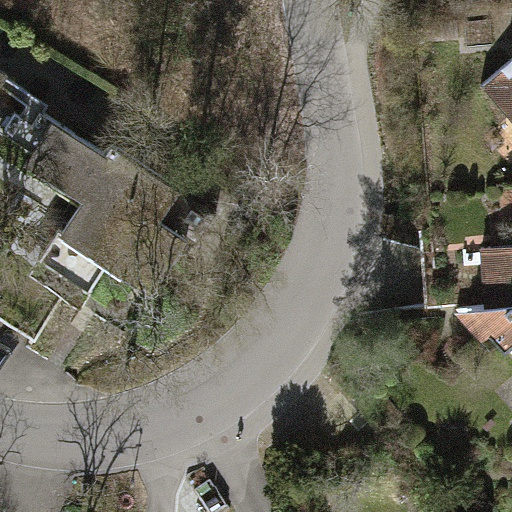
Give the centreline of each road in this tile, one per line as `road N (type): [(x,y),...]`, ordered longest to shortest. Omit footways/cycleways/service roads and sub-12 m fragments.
road 1 (residential): [(313,0),(342,175),(319,311),(223,420)]
road 2 (residential): [(223,420),(143,447),(39,448),(0,437)]
